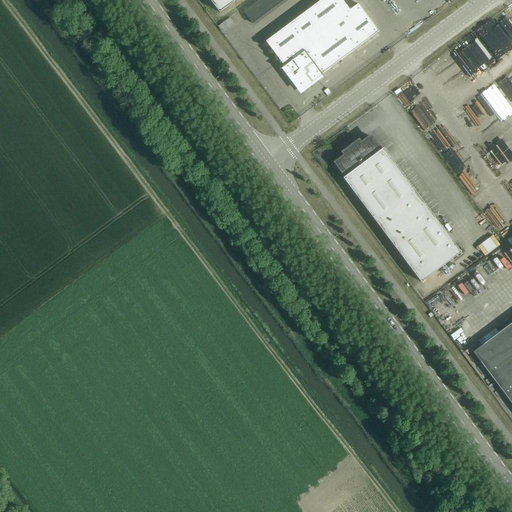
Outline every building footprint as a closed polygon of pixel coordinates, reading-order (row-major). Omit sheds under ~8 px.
[(235,0),(210,0),(219,12),(235,0)] [(261,0),(251,6),(259,21),(285,6),(281,0),(261,0)] [(350,9),(342,0),(320,0),(266,41),(284,65),(282,67),(282,68),(283,67),(299,88),(303,89),(322,75),(323,76),(324,75),(322,73),(378,31),(358,3),(350,9)] [(259,65),(267,77),(273,73),(266,61),(259,65)] [(379,148),(370,136),(361,144),(358,141),(343,152),(346,155),(336,162),(345,174),(346,175),(343,178),(421,282),(461,252),(383,148),(380,150),(379,149),(379,148)] [(500,230),(492,237),(499,247),(508,240),(500,230)] [(467,330),(485,316),(463,287),(445,301),(467,330)] [(511,403),(511,322),(473,351),(511,403)]
